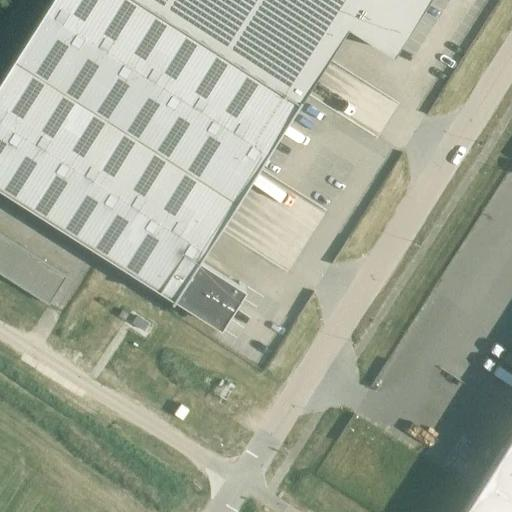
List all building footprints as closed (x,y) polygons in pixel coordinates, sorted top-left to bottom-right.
[(49,0),(0,77),(0,183),(221,324),(231,309),(232,309),(246,286),(239,281),(237,285),(229,280),(231,277),(185,247),(243,157),(258,167),(349,24),(394,52),(427,0),(49,0)] [(319,150),(324,142),(309,134),(304,142),(319,150)] [(511,189),(502,207),(511,204),(511,189)] [(271,194),(265,205),(285,216),(291,205),(271,194)] [(68,275),(0,231),(0,272),(49,304),(68,275)] [(511,511),(511,431),(460,511),(511,511)]
